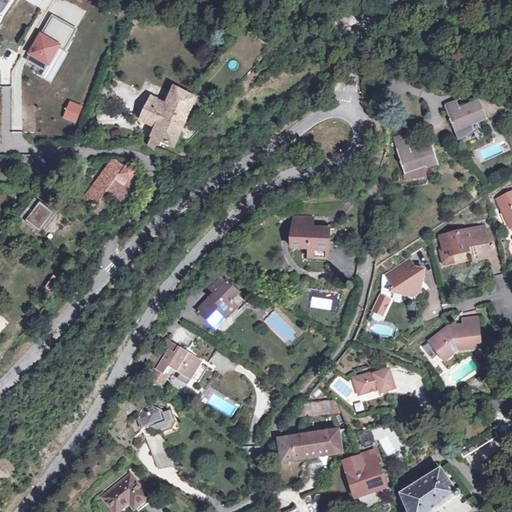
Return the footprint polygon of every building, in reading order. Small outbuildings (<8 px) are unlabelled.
[(437,9),(423,18),(429,26),(442,17),(437,9)] [(62,44),(41,32),(25,60),(46,72),(62,44)] [(164,125),(156,142),(161,146),(164,141),(167,143),(170,137),(182,143),(203,94),(198,92),(181,84),(174,101),(158,94),(147,117),(164,125)] [(467,137),(474,131),(472,126),(478,123),(486,119),(480,102),(465,107),(464,104),(458,106),(457,103),(445,108),(458,141),(467,137)] [(472,126),(474,131),(477,139),(483,136),(478,123),(472,126)] [(396,150),(409,146),(405,134),(392,138),(396,150)] [(411,152),(409,146),(396,150),(407,180),(424,178),(422,169),(437,163),(432,146),(411,152)] [(119,170),(131,178),(135,173),(126,167),(125,168),(116,162),(115,163),(113,162),(109,167),(117,173),(119,170)] [(117,173),(109,167),(105,172),(104,171),(100,177),(101,178),(96,184),(95,184),(85,197),(96,205),(101,199),(107,192),(123,203),(135,186),(129,181),(131,178),(119,170),(117,173)] [(501,212),(509,228),(511,228),(511,227),(511,189),(506,192),(495,198),(499,212),(501,212)] [(96,205),(85,197),(83,200),(94,209),(93,211),(99,216),(107,204),(101,199),(96,205)] [(43,198),(26,220),(45,237),(55,223),(47,217),(54,208),(43,198)] [(293,228),(312,229),(314,214),(294,213),(293,228)] [(45,237),(26,220),(20,228),(43,249),(49,241),(45,237)] [(45,237),(49,241),(59,227),(55,223),(45,237)] [(440,238),(443,250),(450,249),(451,256),(467,252),(466,247),(466,245),(470,243),(471,246),(487,242),(483,227),(440,238)] [(312,229),(293,228),(291,248),(309,249),(308,258),(327,259),(328,237),(324,237),(325,229),(312,229)] [(450,249),(443,250),(439,251),(443,263),(445,265),(453,263),(451,256),(450,249)] [(418,292),(419,287),(417,283),(418,278),(421,279),(424,280),(426,271),(416,267),(410,258),(385,275),(383,275),(381,294),(373,312),(382,317),(391,299),(391,292),(403,295),(406,293),(414,295),(418,292)] [(197,311),(198,313),(201,310),(214,323),(225,312),(228,314),(235,306),(231,302),(233,300),(232,300),(238,293),(226,281),(225,283),(214,272),(204,283),(215,293),(197,311)] [(44,290),(53,297),(63,283),(53,276),(44,290)] [(235,306),(228,314),(231,318),(247,302),(238,293),(232,300),(233,300),(231,302),(235,306)] [(201,310),(198,313),(215,328),(228,314),(225,312),(214,323),(201,310)] [(463,331),(478,329),(477,318),(463,320),(463,331)] [(480,348),(478,329),(463,331),(455,331),(453,327),(445,329),(430,342),(441,357),(450,350),(453,354),(457,351),(480,348)] [(175,355),(179,349),(168,342),(162,352),(167,355),(169,352),(175,355)] [(167,355),(162,352),(152,367),(157,369),(165,374),(169,367),(190,380),(201,362),(179,349),(175,355),(169,352),(167,355)] [(450,350),(441,357),(444,361),(453,354),(450,350)] [(201,362),(190,380),(194,382),(205,364),(201,362)] [(165,374),(157,369),(153,376),(160,381),(165,374)] [(379,394),(394,389),(388,370),(373,375),(372,373),(352,380),(358,396),(377,390),(379,394)] [(342,413),(336,400),(302,404),(290,418),(342,413)] [(142,436),(147,438),(161,433),(164,432),(163,430),(173,426),(168,411),(162,413),(161,410),(152,406),(142,409),(136,420),(142,436)] [(459,452),(494,431),(483,414),(449,436),(459,452)] [(392,423),(373,429),(383,456),(401,449),(392,423)] [(338,431),(278,440),(282,463),(342,453),(338,431)] [(494,431),(459,452),(464,459),(498,437),(494,431)] [(161,433),(147,438),(159,469),(172,464),(161,433)] [(370,460),(369,455),(344,463),(355,498),(386,487),(377,458),(370,460)] [(458,494),(457,493),(456,493),(440,470),(401,495),(408,511),(434,511),(456,496),(457,496),(458,496),(458,495),(458,494)] [(135,509),(148,498),(131,476),(104,498),(114,511),(117,511),(129,502),(135,509)] [(148,498),(135,509),(137,511),(138,511),(151,501),(148,498)]
